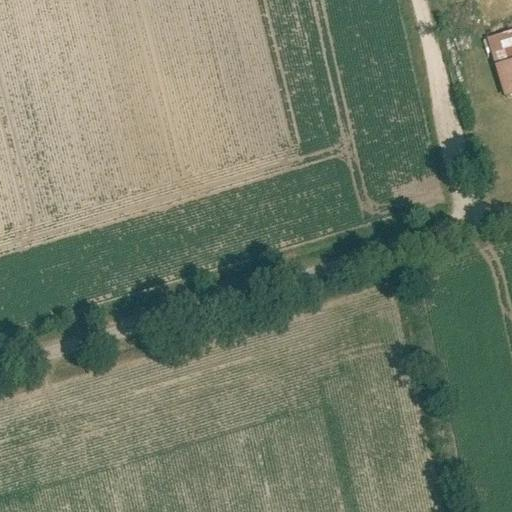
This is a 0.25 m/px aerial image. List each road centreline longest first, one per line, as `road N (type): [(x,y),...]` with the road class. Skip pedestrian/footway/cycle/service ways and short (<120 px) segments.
road 1 (unclassified): [(511,211),(0,368)]
road 2 (track): [(472,223),(415,0)]
